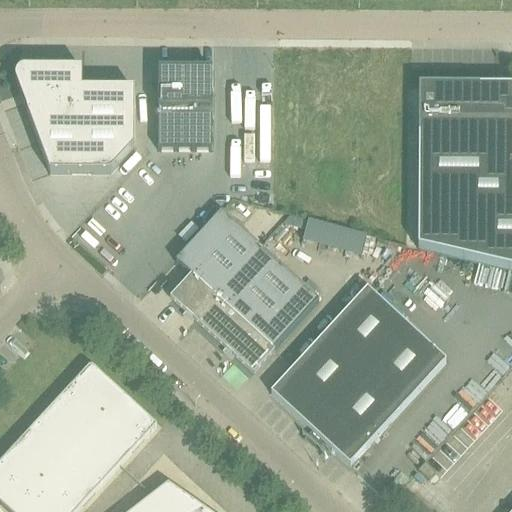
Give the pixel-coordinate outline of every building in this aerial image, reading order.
[(19,81),(19,82),(19,83),(20,83),(23,93),(19,95),(50,176),(110,176),(134,150),(134,92),(92,92),(82,92),(82,71),(81,71),(81,76),(25,76),(24,76),(23,76),(22,76),(22,77),(21,77),(21,78),(20,78),(20,79),(19,80),(19,81)] [(212,71),(158,71),(158,153),(212,153),(212,71)] [(511,89),(419,89),(418,249),(511,272),(511,89)] [(319,304),(221,214),(175,264),(192,279),(172,301),(253,376),(274,354),(319,304)] [(509,300),(511,285),(511,280),(487,275),(483,295),(509,300)] [(446,364),(367,291),(293,371),(271,396),(350,468),(446,364)] [(88,370),(0,464),(0,505),(7,511),(204,511),(168,487),(153,498),(135,511),(78,511),(119,469),(157,428),(94,370),(92,369),(90,369),(88,370)] [(436,438),(452,445),(457,435),(441,427),(436,438)] [(436,475),(425,465),(418,473),(429,483),(436,475)]
